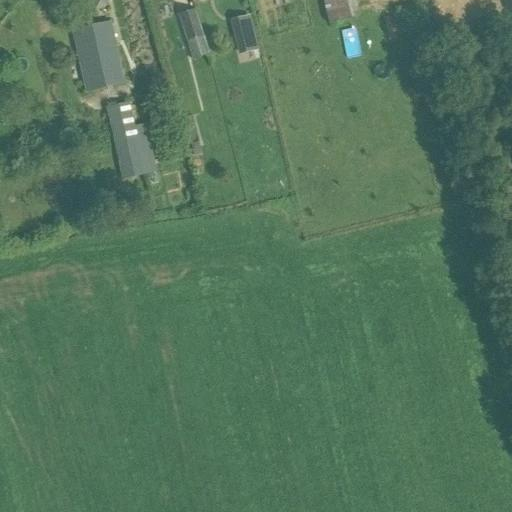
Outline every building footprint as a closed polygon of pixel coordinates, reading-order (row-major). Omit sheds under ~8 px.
[(92,0),(95,11),(107,9),(105,0),(92,0)] [(357,0),(330,0),(335,29),(361,25),(357,0)] [(194,11),(179,16),(187,42),(203,38),(194,11)] [(250,14),(231,19),(236,40),(255,36),(250,14)] [(72,32),(86,94),(125,86),(111,23),(72,32)] [(243,42),(247,63),(269,58),(264,37),(243,42)] [(106,109),(122,182),(157,174),(146,126),(135,128),(129,104),(106,109)]
